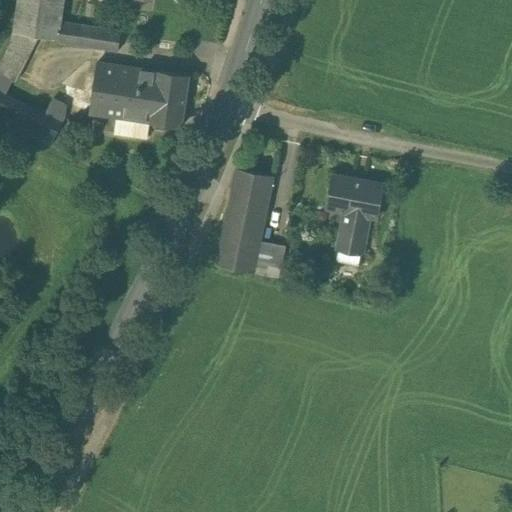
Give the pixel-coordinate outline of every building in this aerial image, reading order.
[(62,19),(65,0),(18,0),(14,32),(39,36),(59,39),(62,19)] [(118,49),(121,29),(62,19),(59,39),(118,49)] [(39,36),(14,32),(0,61),(0,88),(8,93),(39,36)] [(135,117),(150,119),(157,68),(97,60),(91,112),(118,115),(135,117)] [(150,119),(182,125),(188,74),(157,68),(150,119)] [(8,93),(0,88),(0,118),(48,145),(61,121),(46,113),(8,93)] [(46,113),(61,121),(68,105),(53,98),(46,113)] [(135,117),(118,115),(116,132),(133,134),(135,117)] [(273,175),(237,168),(217,262),(254,270),(260,238),(273,175)] [(381,184),(333,175),(328,207),(345,210),(376,216),(381,184)] [(376,216),(345,210),(339,247),(369,252),(376,216)] [(260,238),(254,270),(277,275),(284,243),(260,238)] [(406,270),(390,268),(388,293),(404,295),(406,270)]
